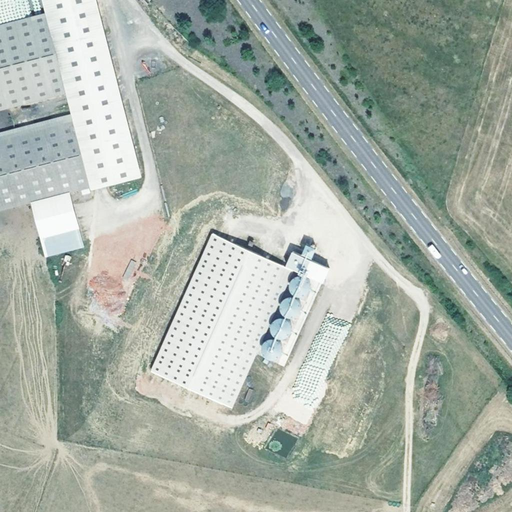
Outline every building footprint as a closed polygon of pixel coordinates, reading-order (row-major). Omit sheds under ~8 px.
[(93,195),(142,183),(95,0),(42,0),(45,7),(65,87),(74,121),(93,193),(93,195)] [(45,7),(0,18),(0,104),(65,87),(45,7)] [(74,197),(93,193),(74,121),(0,139),(0,210),(73,192),(74,197)] [(48,261),(84,252),(70,198),(34,207),(48,261)] [(295,271),(214,234),(152,371),(233,407),(257,354),(295,271)] [(432,244),(427,248),(436,259),(440,255),(432,244)] [(129,280),(138,263),(131,260),(123,276),(129,280)] [(317,280),(295,271),(257,354),(279,364),(317,280)]
